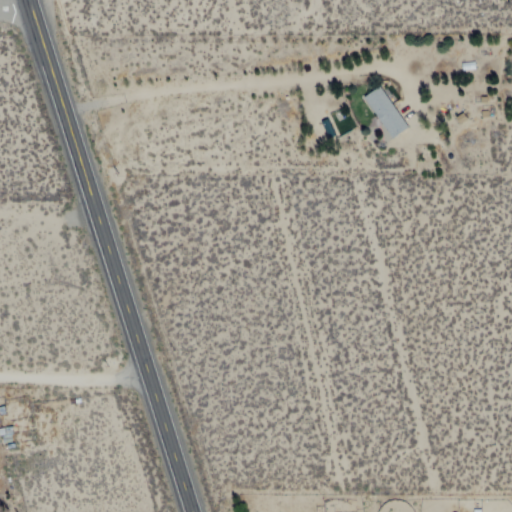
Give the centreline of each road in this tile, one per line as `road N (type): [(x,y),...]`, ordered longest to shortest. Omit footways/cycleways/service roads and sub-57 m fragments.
road 1 (primary): [(27,0),(191,511)]
road 2 (residential): [(148,379),(0,379)]
